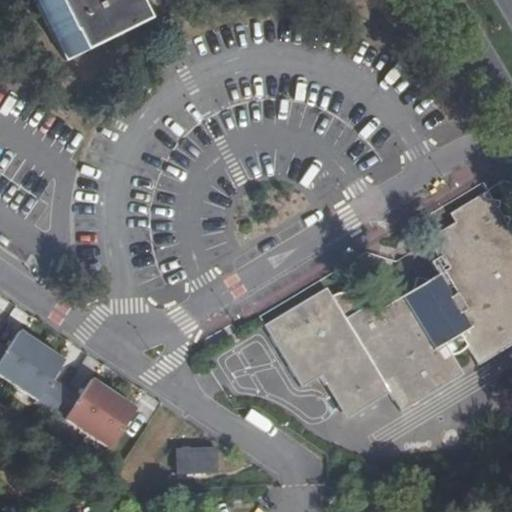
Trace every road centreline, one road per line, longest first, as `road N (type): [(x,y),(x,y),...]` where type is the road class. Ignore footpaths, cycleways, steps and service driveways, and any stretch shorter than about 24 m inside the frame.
road 1 (residential): [(175,324),(511,119)]
road 2 (residential): [(187,397),(277,458),(300,487),(298,511)]
road 3 (residential): [(113,348),(0,271)]
road 4 (secondary): [(443,0),(511,115)]
